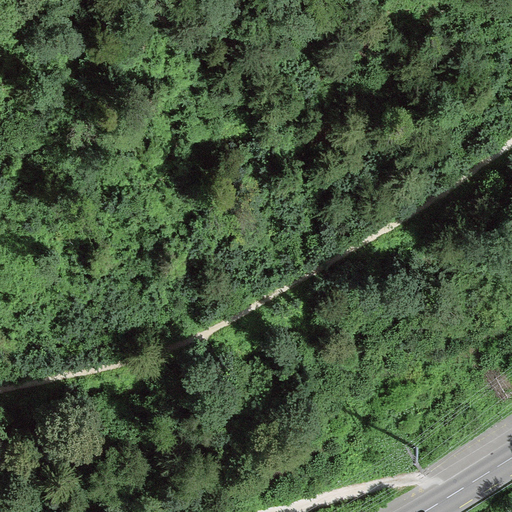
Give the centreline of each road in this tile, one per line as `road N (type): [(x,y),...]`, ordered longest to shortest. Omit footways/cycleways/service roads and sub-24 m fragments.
road 1 (track): [(511,131),(419,212),(263,316),(0,382)]
road 2 (track): [(473,479),(399,480),(254,511)]
